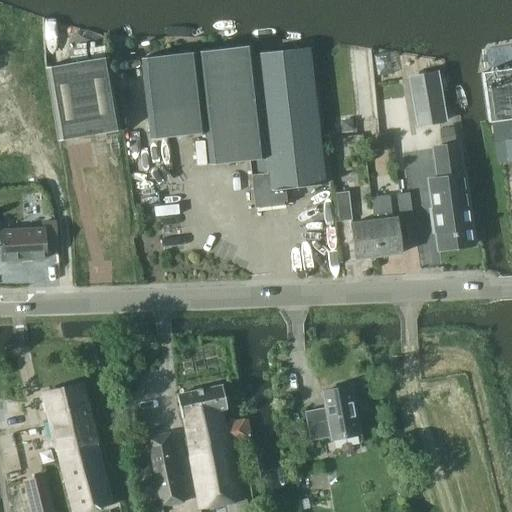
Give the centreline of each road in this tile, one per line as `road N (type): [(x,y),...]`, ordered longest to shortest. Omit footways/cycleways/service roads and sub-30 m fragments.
road 1 (tertiary): [(0,308),(511,284)]
road 2 (track): [(408,349),(419,427),(449,511)]
